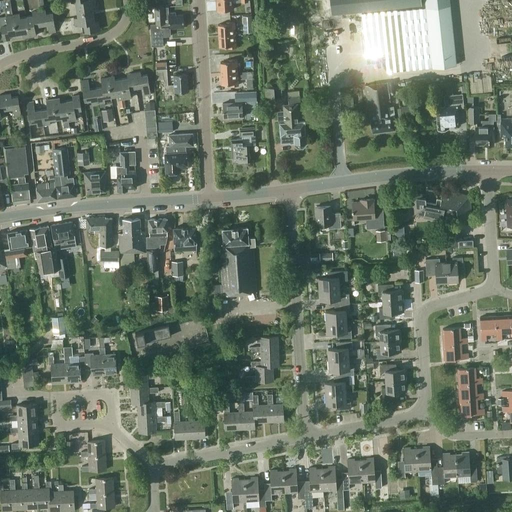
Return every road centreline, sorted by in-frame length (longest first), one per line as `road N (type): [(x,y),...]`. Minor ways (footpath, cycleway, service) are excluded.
road 1 (residential): [(304,436),(289,189)]
road 2 (tertiary): [(0,220),(211,199)]
road 3 (unclassified): [(211,199),(197,0)]
road 4 (tertiary): [(289,189),(486,170)]
road 5 (residential): [(425,412),(421,316),(492,288)]
road 6 (residential): [(152,465),(304,436)]
road 7 (residential): [(109,425),(58,428),(55,397),(108,393)]
road 8 (residential): [(304,436),(425,412)]
